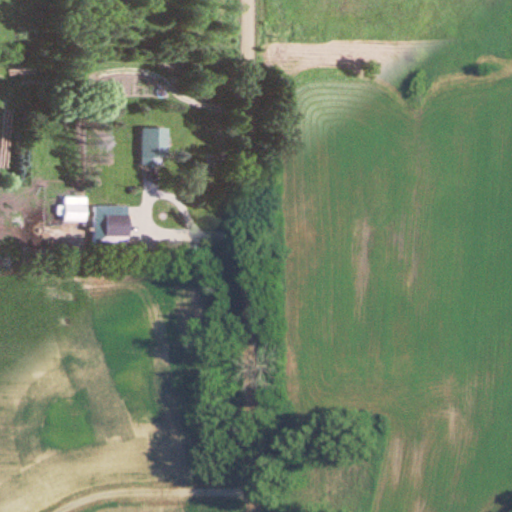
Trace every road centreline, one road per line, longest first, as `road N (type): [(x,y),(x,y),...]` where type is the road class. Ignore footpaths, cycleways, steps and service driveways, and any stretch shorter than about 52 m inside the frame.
road 1 (residential): [(256,511),(252,0)]
road 2 (residential): [(256,494),(123,494),(68,511)]
